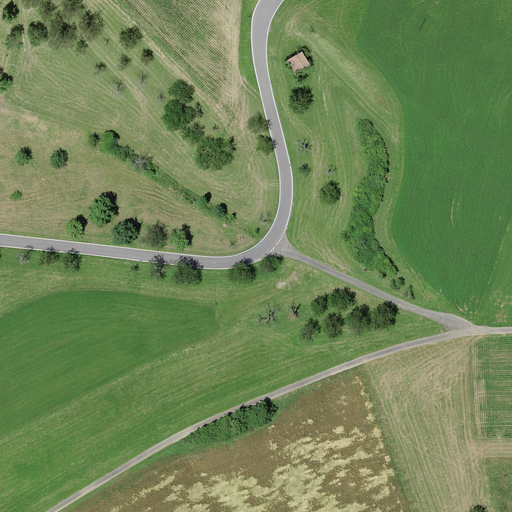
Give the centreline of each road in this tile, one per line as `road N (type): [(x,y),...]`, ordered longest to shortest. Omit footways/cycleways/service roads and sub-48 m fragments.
road 1 (unclassified): [(53,511),(198,428),(337,371),(470,333)]
road 2 (tertiary): [(0,240),(214,264),(248,259),(269,240)]
road 3 (tertiary): [(269,240),(287,199),(259,57),(258,29),(270,0)]
road 4 (unclassified): [(470,333),(354,286),(269,240)]
